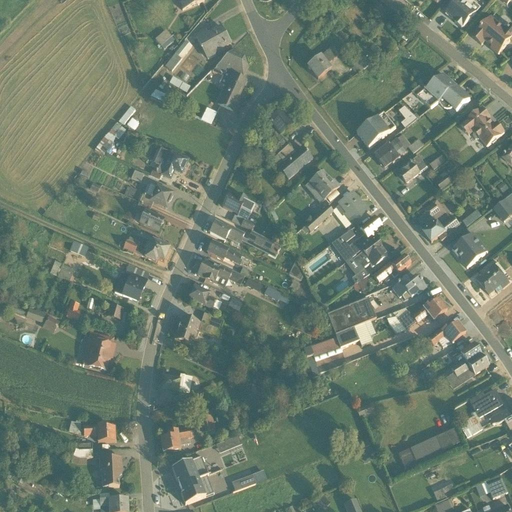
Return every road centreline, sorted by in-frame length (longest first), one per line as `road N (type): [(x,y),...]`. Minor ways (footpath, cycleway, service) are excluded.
road 1 (residential): [(148,511),(141,423),(157,317),(248,118),(285,77)]
road 2 (residential): [(511,371),(285,77)]
road 3 (unknown): [(21,214),(171,281)]
road 4 (residential): [(511,106),(386,0)]
